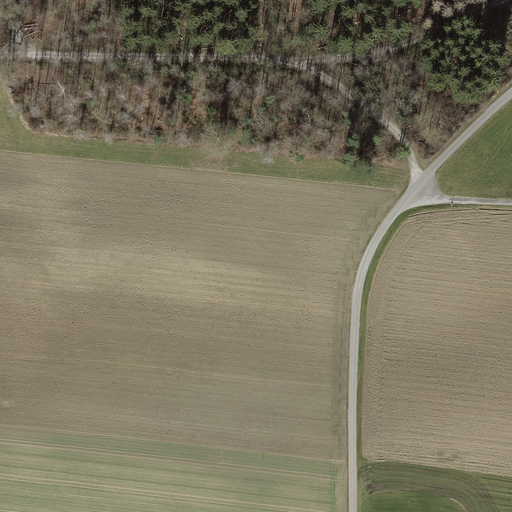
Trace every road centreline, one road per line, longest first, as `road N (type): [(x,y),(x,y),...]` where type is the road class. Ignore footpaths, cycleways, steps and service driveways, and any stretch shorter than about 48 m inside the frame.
road 1 (track): [(0,55),(354,57),(500,0)]
road 2 (unclassified): [(511,93),(400,206),(364,267),(355,327),(353,511)]
road 3 (track): [(287,60),(389,123),(421,182)]
